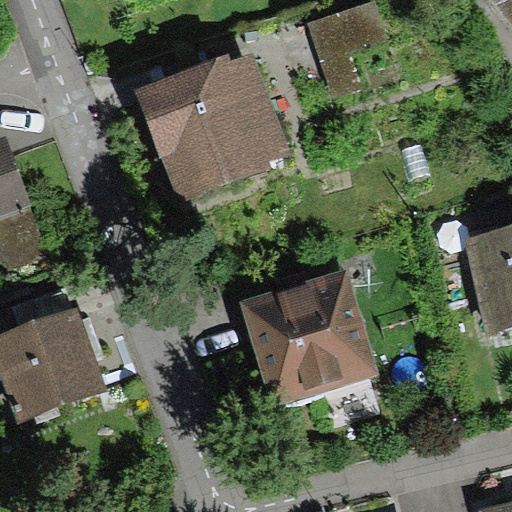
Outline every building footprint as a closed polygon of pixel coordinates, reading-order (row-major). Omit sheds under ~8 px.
[(360,49),(396,37),(384,0),(374,0),(315,19),(341,96),(372,86),(360,49)] [(139,88),(188,200),(291,156),(242,44),(139,88)] [(0,218),(30,207),(5,138),(0,139),(0,218)] [(30,207),(0,218),(0,259),(4,269),(47,254),(30,207)] [(511,227),(464,238),(486,334),(511,327),(511,227)] [(246,304),(276,406),(379,375),(350,274),(246,304)] [(0,334),(0,369),(20,424),(109,392),(78,306),(0,334)] [(511,511),(511,503),(482,511),(511,511)]
